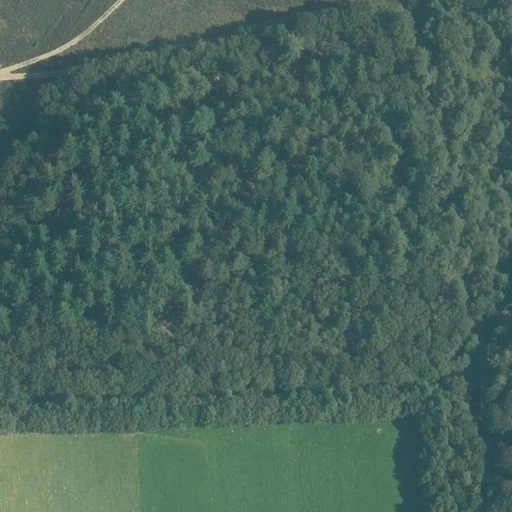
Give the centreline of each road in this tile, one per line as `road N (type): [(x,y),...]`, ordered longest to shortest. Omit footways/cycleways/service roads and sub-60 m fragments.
road 1 (track): [(483,352),(430,67),(393,14),(352,6),(54,73),(0,76)]
road 2 (track): [(483,352),(485,511)]
road 3 (track): [(121,0),(63,47),(0,74)]
